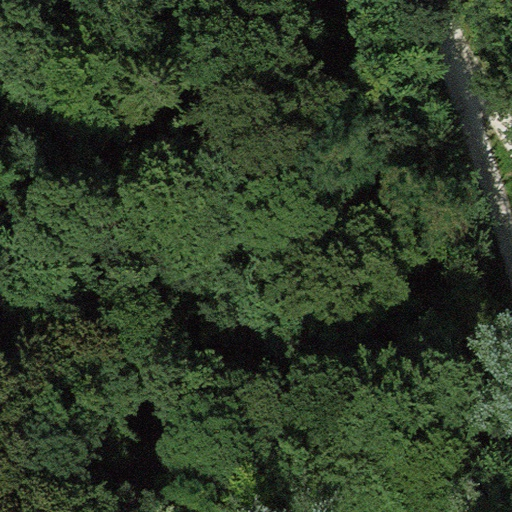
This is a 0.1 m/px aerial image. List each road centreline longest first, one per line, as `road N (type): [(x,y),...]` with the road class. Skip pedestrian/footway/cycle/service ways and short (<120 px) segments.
road 1 (track): [(0,141),(234,511)]
road 2 (track): [(511,245),(460,59)]
road 3 (track): [(432,0),(460,59),(511,131)]
